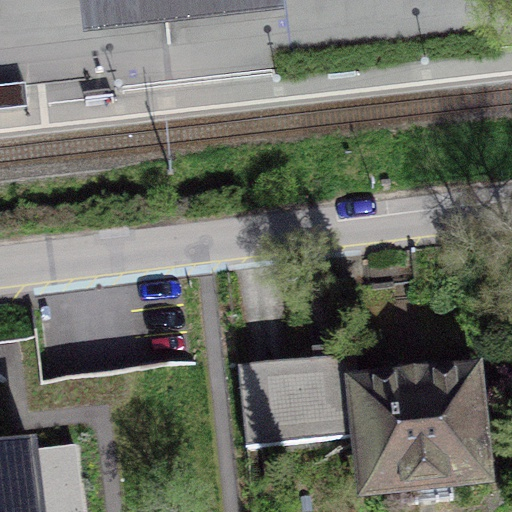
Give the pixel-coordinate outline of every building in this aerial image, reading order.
[(82,0),(85,33),(284,13),(282,0),(82,0)] [(25,83),(0,84),(0,109),(29,107),(26,95),(25,83)] [(358,424),(351,373),(349,351),(244,364),(253,437),(358,424)] [(351,373),(358,424),(364,478),(486,463),(473,358),(351,373)] [(0,511),(83,511),(76,448),(33,453),(31,435),(0,438),(0,511)]
